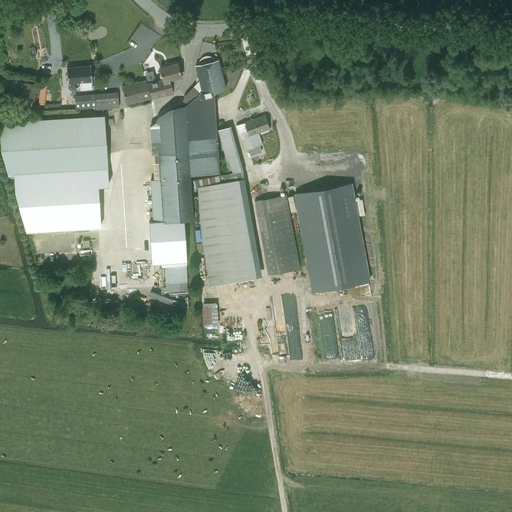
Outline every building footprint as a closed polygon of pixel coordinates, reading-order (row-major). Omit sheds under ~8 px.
[(156,123),(150,127),(151,143),(158,143),(159,162),(160,179),(154,180),(150,180),(153,222),(163,221),(184,220),(191,219),(192,219),(190,174),(221,170),(219,139),(218,135),(213,90),(225,88),(218,60),(215,60),(213,58),(211,57),(208,56),(205,56),(202,57),(200,59),(199,62),(198,65),(195,65),(199,80),(184,96),(180,106),(170,108),(158,117),(156,120),(156,121),(156,123)] [(159,75),(160,79),(162,78),(163,81),(149,85),(152,97),(173,92),(172,90),(174,90),(180,78),(180,77),(181,77),(178,63),(160,68),(161,72),(159,75)] [(92,81),(90,65),(67,67),(68,83),(79,82),(80,90),(92,89),(91,81),(92,81)] [(124,93),(127,103),(150,98),(145,80),(122,86),(124,93)] [(33,100),(35,84),(22,83),(20,98),(33,100)] [(119,107),(118,92),(75,97),(76,109),(96,107),(96,110),(119,107)] [(105,114),(0,120),(0,138),(1,148),(8,175),(14,175),(15,186),(98,182),(97,170),(108,170),(105,114)] [(265,115),(236,125),(245,150),(262,144),(258,133),(269,129),(265,115)] [(220,186),(199,187),(201,241),(211,286),(256,277),(239,179),(241,179),(239,163),(233,141),(227,127),(218,130),(230,169),(230,174),(219,174),(220,186)] [(98,182),(15,186),(15,191),(27,231),(101,227),(98,186),(98,182)] [(351,183),(294,194),(312,291),(369,281),(351,183)] [(255,200),(268,275),(300,269),(286,195),(255,200)] [(362,215),(365,215),(362,199),(359,199),(356,200),(359,216),(362,215)] [(153,222),(149,222),(151,264),(160,263),(186,262),(187,262),(184,220),(163,221),(153,222)] [(273,311),(277,338),(286,337),(282,310),(273,311)] [(206,359),(210,359),(210,364),(214,364),(215,356),(217,356),(218,350),(207,350),(206,359)]
